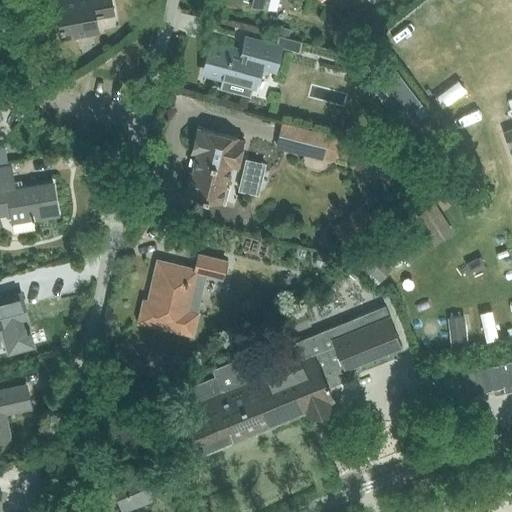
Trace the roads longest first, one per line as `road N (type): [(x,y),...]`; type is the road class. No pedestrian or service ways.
road 1 (residential): [(50,511),(144,119)]
road 2 (unclassified): [(511,443),(303,511)]
road 3 (residential): [(144,119),(56,100),(0,35)]
road 4 (residential): [(144,119),(171,0)]
